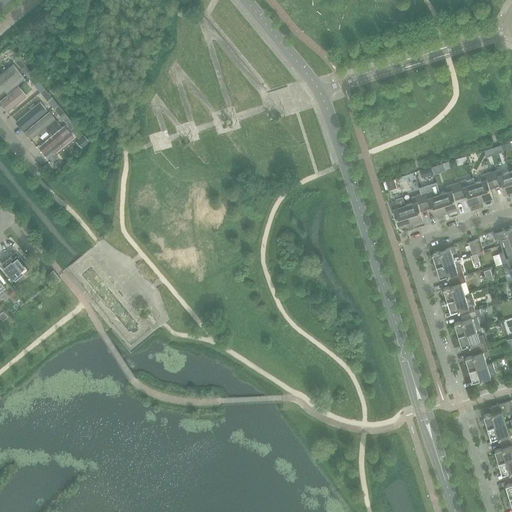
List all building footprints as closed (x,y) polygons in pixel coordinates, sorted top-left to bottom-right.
[(15,61),(27,77),(32,73),(26,66),(19,57),(15,61)] [(0,93),(22,76),(13,65),(0,75),(0,93)] [(32,73),(27,77),(34,85),(37,88),(33,91),(37,95),(40,92),(45,88),(39,81),(32,73)] [(24,84),(0,102),(0,103),(7,111),(30,91),(24,84)] [(40,92),(53,107),(57,104),(52,97),(45,88),(40,92)] [(57,104),(53,107),(66,123),(70,119),(64,112),(65,112),(57,104)] [(50,113),(25,133),(31,141),(56,122),(50,113)] [(66,123),(78,138),(83,134),(77,128),(70,119),(66,123)] [(74,139),(64,127),(38,149),(43,155),(49,150),(53,154),(74,139)] [(501,169),(491,172),(495,184),(500,183),(503,193),(511,190),(511,179),(510,171),(503,173),(501,169)] [(439,171),(430,173),(432,185),(442,183),(439,171)] [(482,180),(475,182),(480,200),(492,197),(489,186),(495,184),(491,172),(480,175),(482,180)] [(393,179),(395,186),(404,184),(402,177),(393,179)] [(466,180),(456,183),(460,195),(465,194),(469,204),(480,200),(475,182),(468,185),(466,180)] [(447,191),(440,193),(446,211),(458,208),(454,197),(460,195),(456,183),(446,186),(447,191)] [(432,191),(421,194),(425,206),(431,205),(434,215),(446,211),(440,193),(433,195),(432,191)] [(412,202),(405,204),(411,222),(423,219),(420,208),(425,206),(421,194),(411,197),(412,202)] [(411,222),(405,204),(398,207),(397,201),(390,203),(392,211),(394,211),(399,226),(411,222)] [(500,238),(502,244),(511,241),(511,228),(493,234),(495,239),(500,238)] [(480,238),(474,240),(478,252),(483,250),(480,238)] [(478,252),(474,240),(468,242),(472,254),(478,252)] [(499,253),(503,263),(511,260),(511,241),(502,244),(504,251),(499,253)] [(432,253),(436,265),(454,260),(452,253),(456,251),(455,246),(432,253)] [(6,268),(16,279),(29,268),(16,252),(12,256),(11,255),(8,258),(7,256),(0,261),(0,264),(4,269),(6,268)] [(450,274),(452,279),(464,276),(461,265),(456,267),(454,260),(436,265),(440,277),(450,274)] [(511,272),(511,276),(511,260),(503,263),(506,274),(511,272)] [(53,270),(53,271),(48,275),(55,283),(61,279),(53,270)] [(443,288),(447,300),(465,294),(461,283),(466,281),(464,276),(452,279),(453,285),(443,288)] [(465,294),(447,300),(451,312),(461,309),(463,314),(475,310),(470,293),(465,294)] [(454,323),(458,335),(476,329),(472,318),(477,316),(475,310),(463,314),(464,320),(454,323)] [(472,343),(474,349),(486,345),(483,334),(478,336),(476,329),(458,335),(462,347),(472,343)] [(465,358),(469,369),(487,364),(483,352),(488,351),(486,345),(474,349),(475,354),(465,358)] [(487,364),(469,369),(473,381),(483,378),(485,384),(497,380),(495,374),(496,374),(492,362),(487,364)] [(483,415),(487,427),(505,422),(503,416),(511,412),(511,406),(510,401),(492,407),(494,412),(483,415)] [(469,405),(468,424),(480,424),(481,406),(469,405)] [(501,436),(503,441),(511,438),(511,426),(507,428),(505,422),(487,427),(491,439),(501,436)] [(494,450),(498,462),(511,457),(511,438),(503,441),(505,447),(494,450)] [(511,470),(511,457),(498,462),(502,474),(511,470)]
